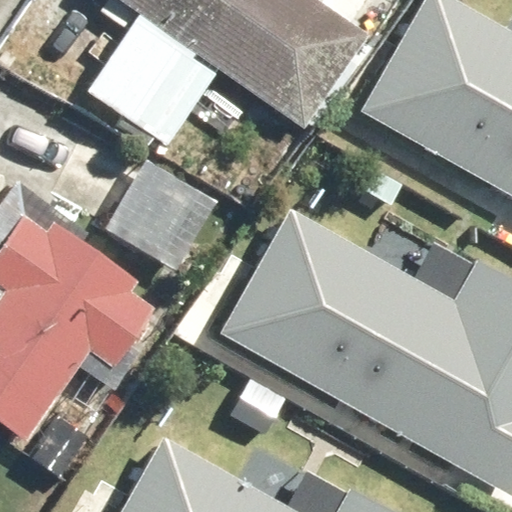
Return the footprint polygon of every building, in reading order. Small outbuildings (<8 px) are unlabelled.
[(312,0),(76,0),(77,0),(284,134),(354,27),(312,0)] [(511,48),(423,0),(409,0),(349,111),(511,199),(511,48)] [(202,211),(127,169),(88,238),(163,280),(202,211)] [(263,205),(194,338),(508,500),(511,491),(511,293),(451,262),(434,293),(263,205)] [(34,228),(0,275),(0,449),(10,456),(69,372),(98,392),(155,312),(34,228)] [(272,511),(138,437),(96,511),(366,511),(333,493),(321,511),(272,511)]
